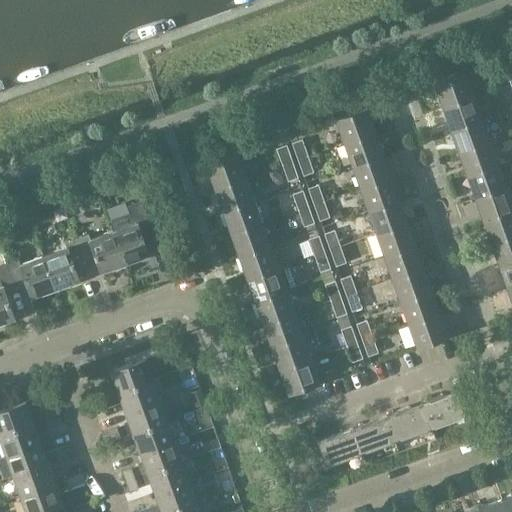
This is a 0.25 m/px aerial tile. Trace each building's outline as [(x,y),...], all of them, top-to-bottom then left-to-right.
[(511,59),(502,63),(508,79),(511,78),(511,59)] [(441,107),(473,95),(464,72),(433,83),(441,107)] [(476,106),(473,95),(441,107),(449,129),(481,118),(488,115),(484,103),(476,106)] [(334,119),(342,142),(374,131),(366,107),(334,119)] [(449,129),(457,152),(489,141),(481,118),(449,129)] [(374,131),(342,142),(350,165),(382,153),(374,131)] [(295,138),(301,154),(311,151),(305,134),(295,138)] [(280,144),(285,160),(295,156),(290,140),(280,144)] [(457,152),(465,174),(497,163),(489,141),(457,152)] [(317,167),(311,151),(301,154),(307,170),(317,167)] [(390,176),(382,153),(350,165),(358,187),(390,176)] [(205,165),(213,188),(244,177),(236,154),(205,165)] [(301,172),(295,156),(285,160),(291,176),(301,172)] [(497,163),(465,174),(473,197),(505,186),(497,163)] [(398,199),(390,176),(358,187),(367,210),(398,199)] [(213,188),(221,211),(252,200),(244,177),(213,188)] [(312,184),(317,200),(327,196),(322,180),(312,184)] [(296,190),(302,206),(312,202),(306,186),(296,190)] [(473,197),(481,220),(511,208),(511,205),(505,186),(473,197)] [(333,213),(327,196),(317,200),(323,216),(333,213)] [(398,199),(367,210),(375,232),(406,221),(398,199)] [(252,200),(221,211),(229,233),(260,222),(252,200)] [(128,224),(111,230),(122,262),(146,254),(141,240),(152,236),(140,202),(129,206),(131,213),(125,215),(128,224)] [(317,218),(312,202),(302,206),(307,222),(317,218)] [(511,208),(481,220),(489,242),(511,234),(511,208)] [(375,232),(383,255),(414,244),(406,221),(375,232)] [(229,233),(237,256),(268,245),(260,222),(229,233)] [(328,230),(334,246),(344,242),(338,226),(328,230)] [(86,234),(74,238),(82,261),(93,257),(98,271),(122,262),(111,230),(87,239),(86,234)] [(312,235),(318,251),(328,248),(322,232),(312,235)] [(511,234),(489,242),(497,265),(511,259),(511,234)] [(41,255),(52,287),(76,279),(71,265),(82,261),(74,238),(62,243),(64,247),(41,255)] [(349,258),(344,242),(334,246),(339,262),(349,258)] [(383,255),(391,278),(422,266),(414,244),(383,255)] [(268,245),(237,256),(245,279),(276,268),(268,245)] [(334,264),(328,248),(318,251),(324,268),(334,264)] [(29,295),(52,287),(41,255),(17,264),(16,259),(4,263),(12,286),(24,282),(29,295)] [(511,259),(497,265),(505,287),(511,285),(511,259)] [(0,320),(10,317),(0,290),(12,286),(4,263),(0,264),(0,320)] [(287,264),(276,268),(245,279),(253,301),(284,290),(295,287),(287,264)] [(391,278),(399,300),(430,289),(422,266),(391,278)] [(344,276),(350,292),(360,288),(354,272),(344,276)] [(329,281),(334,297),(344,294),(339,278),(329,281)] [(366,304),(360,288),(350,292),(356,308),(366,304)] [(430,289),(399,300),(407,323),(438,312),(430,289)] [(253,301),(261,324),(292,313),(284,290),(253,301)] [(350,310),(344,294),(334,297),(340,313),(350,310)] [(447,335),(438,312),(407,323),(415,346),(447,335)] [(292,313),(261,324),(269,347),(301,335),(292,313)] [(361,321),(366,338),(376,334),(371,318),(361,321)] [(345,327),(351,343),(361,340),(355,323),(345,327)] [(382,350),(376,334),(366,338),(372,354),(382,350)] [(309,358),(301,335),(269,347),(277,369),(309,358)] [(367,356),(361,340),(351,343),(357,359),(367,356)] [(90,391),(93,400),(149,379),(141,358),(108,370),(113,381),(98,387),(99,387),(90,391)] [(317,381),(309,358),(277,369),(286,393),(317,381)] [(149,379),(93,400),(97,410),(120,401),(124,412),(157,400),(149,379)] [(454,390),(419,403),(427,427),(462,414),(454,390)] [(110,440),(117,437),(164,420),(157,400),(124,412),(127,422),(106,429),(110,440)] [(0,433),(52,414),(48,404),(26,413),(22,402),(0,409),(0,433)] [(419,403),(385,415),(393,439),(427,427),(419,403)] [(52,414),(0,433),(0,456),(3,455),(37,443),(33,433),(56,425),(52,414)] [(359,451),(393,439),(385,415),(350,427),(359,451)] [(135,442),(139,453),(171,441),(164,420),(117,437),(120,447),(135,442)] [(324,464),(359,451),(350,427),(315,440),(324,464)] [(179,460),(171,441),(139,453),(142,462),(121,470),(124,480),(179,460)] [(10,475),(67,455),(63,445),(40,454),(37,443),(3,455),(10,475)] [(71,465),(67,455),(10,475),(18,495),(51,483),(48,474),(71,465)] [(150,482),(153,493),(186,481),(179,460),(124,480),(128,490),(150,482)] [(157,503),(131,511),(163,511),(194,501),(186,481),(153,493),(157,503)] [(55,493),(51,483),(18,495),(23,511),(35,511),(86,494),(82,483),(55,493)] [(511,511),(511,493),(498,498),(503,511),(511,511)] [(35,511),(66,511),(90,503),(86,494),(35,511)] [(503,511),(498,498),(475,507),(477,511),(503,511)] [(197,511),(194,501),(163,511),(197,511)]
